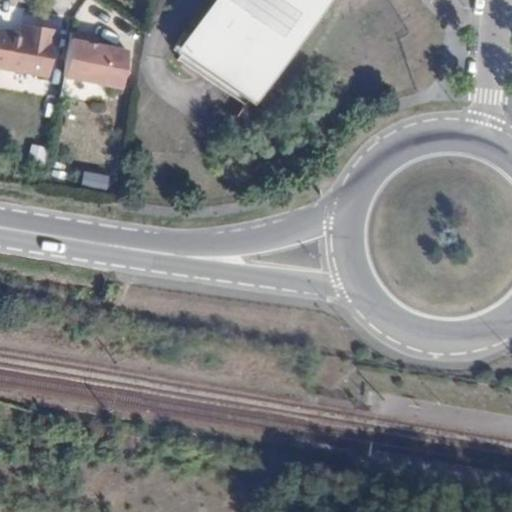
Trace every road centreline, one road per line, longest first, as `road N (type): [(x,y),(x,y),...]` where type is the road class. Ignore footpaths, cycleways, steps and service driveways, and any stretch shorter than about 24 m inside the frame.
road 1 (secondary): [(145,251),(328,285),(367,301)]
road 2 (secondary): [(350,201),(249,246),(145,251)]
road 3 (secondary): [(484,137),(450,131),(404,141),(367,170),(350,201)]
road 4 (secondary): [(367,301),(403,330),(437,340),(472,338),(511,320)]
road 5 (secondary): [(145,251),(0,227)]
road 6 (unknown): [(181,0),(156,45),(155,74),(199,118)]
road 7 (residential): [(484,137),(498,0)]
